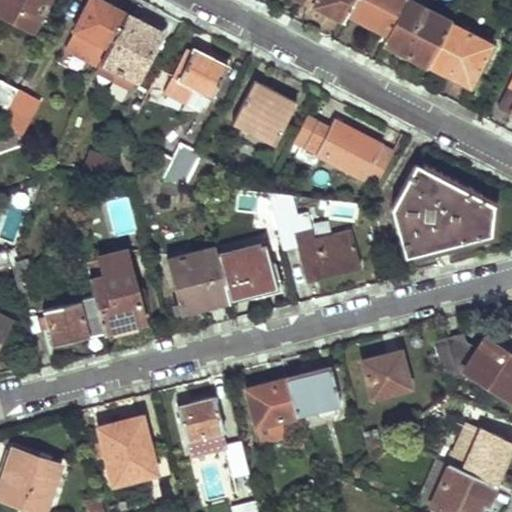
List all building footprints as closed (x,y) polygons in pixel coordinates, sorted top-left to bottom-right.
[(1,0),(0,2),(0,14),(34,33),(51,0),(1,0)] [(90,0),(64,50),(97,68),(124,17),(92,0),(90,0)] [(328,13),(344,21),(348,12),(354,0),(315,0),(331,8),(328,13)] [(390,34),(407,0),(354,0),(348,12),(390,34)] [(431,61),(451,23),(407,0),(390,34),(385,43),(428,66),(431,61)] [(97,68),(94,74),(113,84),(118,74),(136,83),(160,35),(124,17),(97,68)] [(451,23),(431,61),(455,75),(453,80),(470,89),(493,44),(451,23)] [(179,82),(213,99),(228,68),(203,56),(202,59),(192,55),(179,82)] [(0,109),(5,116),(19,89),(0,78),(0,109)] [(511,78),(497,107),(511,115),(511,113),(511,78)] [(232,125),(274,147),(296,105),(254,83),(232,125)] [(12,125),(20,137),(40,100),(19,89),(5,116),(12,125)] [(364,171),(377,178),(390,152),(333,123),(330,129),(304,116),(292,140),(362,176),(364,171)] [(0,150),(24,142),(20,137),(12,125),(0,129),(0,150)] [(184,184),(200,153),(182,144),(162,180),(184,184)] [(215,160),(200,153),(184,184),(202,185),(215,160)] [(390,209),(401,259),(488,234),(491,204),(414,163),(390,209)] [(293,215),(288,195),(268,193),(283,248),(296,244),(302,266),(308,263),(313,278),(358,265),(348,228),(312,237),(305,211),(293,215)] [(214,251),(226,300),(257,292),(250,266),(269,261),(263,239),(214,251)] [(164,257),(179,311),(226,300),(214,251),(212,245),(164,257)] [(0,265),(9,263),(11,258),(7,247),(0,249),(0,265)] [(11,258),(9,263),(19,297),(36,292),(26,255),(11,258)] [(94,294),(102,328),(143,319),(130,265),(89,275),(94,294)] [(94,294),(42,306),(52,342),(102,328),(94,294)] [(0,311),(0,338),(11,317),(0,311)] [(458,365),(510,398),(511,395),(511,354),(480,334),(473,345),(464,340),(461,332),(431,340),(440,369),(458,365)] [(398,350),(360,360),(370,397),(408,387),(398,350)] [(330,366),(285,377),(295,414),(339,402),(330,366)] [(246,387),(259,436),(279,431),(276,419),(295,414),(285,377),(246,387)] [(185,441),(188,440),(192,454),(224,445),(220,431),(222,430),(213,396),(176,406),(185,441)] [(97,427),(112,482),(155,471),(141,415),(97,427)] [(464,421),(446,462),(493,483),(511,441),(464,421)] [(371,429),(361,432),(367,452),(376,446),(371,429)] [(0,485),(0,495),(43,509),(59,462),(13,447),(0,485)] [(479,511),(493,483),(446,462),(428,501),(451,511),(479,511)] [(152,490),(156,501),(176,493),(170,470),(156,474),(160,487),(152,490)] [(86,511),(104,511),(100,495),(84,500),(86,511)] [(232,504),(233,511),(258,511),(255,499),(232,504)]
